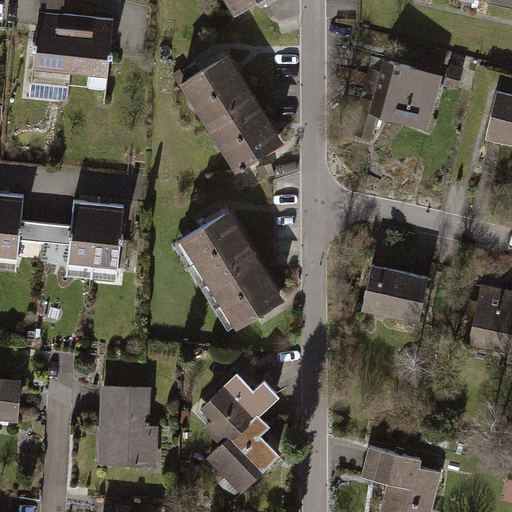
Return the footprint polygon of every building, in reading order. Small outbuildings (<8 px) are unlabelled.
[(227,0),(238,16),(263,0),(227,0)] [(511,0),(497,0),(496,6),(511,9),(511,0)] [(70,85),(71,70),(77,15),(40,11),(33,81),(70,85)] [(71,70),(109,74),(114,19),(77,15),(71,70)] [(213,126),(261,96),(235,54),(187,83),(213,126)] [(430,136),(445,79),(391,65),(388,75),(374,72),(356,141),(374,145),(380,122),(430,136)] [(466,70),(455,68),(449,90),(460,92),(466,70)] [(511,96),(499,93),(487,141),(511,146),(511,96)] [(239,168),(287,139),(261,96),(213,126),(239,168)] [(25,194),(0,192),(0,195),(0,268),(20,270),(20,259),(23,219),(25,194)] [(69,277),(95,279),(101,200),(75,199),(73,223),(70,262),(69,277)] [(127,202),(101,200),(95,279),(122,281),(127,202)] [(213,285),(261,256),(236,213),(187,243),(213,285)] [(47,221),(23,219),(20,259),(45,261),(47,221)] [(47,221),(45,261),(70,262),(73,223),(47,221)] [(239,327),(287,298),(261,256),(213,285),(239,327)] [(432,281),(372,269),(363,313),(423,325),(432,281)] [(511,294),(485,289),(472,350),(511,358),(511,294)] [(239,371),(194,413),(226,446),(258,415),(280,394),(265,379),(256,388),(239,371)] [(0,421),(20,423),(23,380),(0,378),(0,421)] [(102,381),(99,462),(158,464),(159,423),(150,423),(152,382),(102,381)] [(273,430),(258,415),(226,446),(211,460),(240,491),(283,451),(267,435),(273,430)] [(380,511),(431,511),(442,470),(421,464),(423,455),(370,442),(362,472),(389,479),(380,511)]
